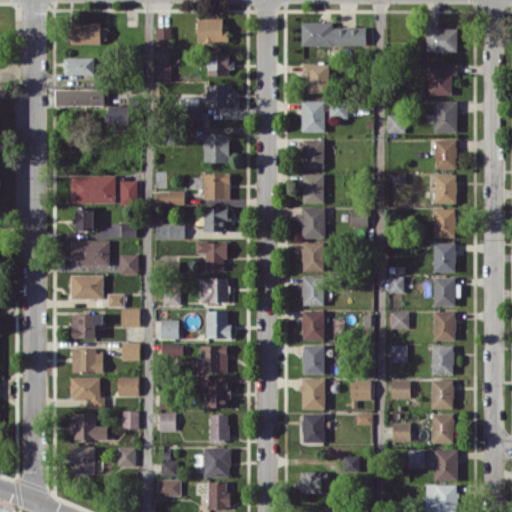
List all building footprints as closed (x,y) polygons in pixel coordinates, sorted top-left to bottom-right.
[(223,17),(197,17),(197,41),(228,42),(229,28),(223,28),(223,17)] [(333,21),(301,21),(302,45),(367,44),(366,26),(333,27),(333,21)] [(426,50),(457,51),(458,27),(438,27),(438,22),(426,21),(426,50)] [(72,22),(72,42),(105,43),(105,22),(72,22)] [(156,42),(172,41),(171,25),(156,26),(156,42)] [(230,53),(208,53),(209,75),(230,74),(230,53)] [(95,57),(64,57),(64,74),(95,73),(95,57)] [(429,94),(452,93),(452,74),(457,73),(457,62),(429,63),(429,94)] [(156,79),(170,79),(170,63),(156,63),(156,79)] [(329,63),(302,63),(302,72),(308,72),(308,92),(330,92),(329,63)] [(207,106),(230,106),(230,84),(207,84),(207,106)] [(56,88),(56,105),(105,104),(105,88),(56,88)] [(201,96),(181,96),(181,106),(187,106),(186,119),(200,119),(201,96)] [(325,131),(325,99),(301,100),(302,131),(325,131)] [(434,131),(457,131),(458,100),(434,99),(434,131)] [(349,102),(330,101),(330,116),(349,117),(349,102)] [(129,105),(109,105),(109,122),(129,121),(129,105)] [(388,132),(405,131),(405,113),(388,114),(388,132)] [(349,124),(335,125),(336,133),(363,132),(363,118),(349,118),(349,124)] [(229,133),(204,133),(204,161),(230,161),(229,133)] [(324,167),(324,138),(303,138),(302,167),(324,167)] [(435,167),(456,167),(456,138),(435,139),(435,167)] [(204,198),(230,198),(230,172),(203,172),(204,198)] [(324,173),(303,172),(302,202),(324,202),(324,173)] [(406,173),(391,172),(391,182),(406,182),(406,173)] [(435,173),(435,202),(457,202),(456,172),(435,173)] [(115,174),(71,175),(72,202),(116,201),(115,174)] [(120,203),(138,203),(137,179),(119,180),(120,203)] [(184,190),(155,190),(156,204),(184,204),(184,190)] [(325,237),(325,206),(301,206),(301,237),(325,237)] [(368,226),(368,206),(349,207),(350,226),(368,226)] [(228,207),(205,207),(204,229),(228,229),(228,207)] [(94,229),(94,208),(74,208),(74,229),(94,229)] [(434,236),(455,236),(455,208),(434,208),(434,236)] [(137,236),(136,221),(120,221),(120,236),(137,236)] [(185,223),(155,222),(155,237),(185,238),(185,223)] [(109,239),(70,239),(70,257),(76,257),(76,264),(109,264),(109,239)] [(206,252),(206,270),(223,269),(223,257),(228,257),(228,240),(196,241),(197,252),(206,252)] [(302,270),(325,270),(324,241),(302,241),(302,270)] [(434,270),(455,270),(455,241),(434,241),(434,270)] [(138,273),(138,253),(120,253),(120,273),(138,273)] [(71,273),(71,297),(103,298),(103,274),(71,273)] [(325,304),(325,276),(303,275),(303,304),(325,304)] [(404,291),(404,275),(389,275),(389,291),(404,291)] [(228,301),(228,276),(200,277),(200,302),(228,301)] [(434,305),(455,305),(455,296),(461,295),(460,283),(455,283),(455,276),(434,276),(434,305)] [(180,304),(181,290),(164,290),(164,303),(180,304)] [(124,305),(124,292),(108,292),(107,305),(124,305)] [(140,307),(122,307),(122,325),(140,325),(140,307)] [(230,309),(206,310),(206,337),(230,337),(230,309)] [(303,339),(324,338),(324,309),(302,310),(303,339)] [(409,310),(391,310),(391,327),(409,327),(409,310)] [(434,339),(456,339),(455,310),(434,310),(434,339)] [(102,313),(72,313),(72,337),(96,337),(96,323),(103,322),(102,313)] [(179,338),(179,318),(155,319),(156,338),(179,338)] [(140,359),(140,341),(123,341),(122,358),(140,359)] [(183,343),(161,343),(160,354),(183,354),(183,343)] [(407,361),(407,343),(391,344),(391,361),(407,361)] [(201,344),(201,371),(228,371),(227,344),(201,344)] [(324,344),(303,344),(303,373),(324,372),(324,344)] [(432,344),(432,374),(453,374),(453,344),(432,344)] [(72,371),(104,371),(104,348),(73,348),(72,371)] [(139,376),(118,375),(118,394),(139,394),(139,376)] [(100,377),(72,376),(72,398),(86,399),(86,406),(105,406),(105,396),(100,396),(100,377)] [(325,408),(325,376),(301,377),(302,408),(325,408)] [(411,378),(391,379),(391,397),(411,397),(411,378)] [(454,379),(432,378),(432,407),(453,407),(454,379)] [(208,406),(227,406),(228,379),(209,379),(208,406)] [(350,399),(371,399),(371,379),(351,379),(350,399)] [(174,408),(173,390),(159,390),(159,408),(174,408)] [(140,410),(123,409),(122,427),(139,427),(140,410)] [(176,429),(176,411),(159,411),(160,430),(176,429)] [(72,438),(107,438),(107,425),(95,424),(96,412),(73,412),(72,438)] [(324,440),(324,412),(302,412),(303,441),(324,440)] [(373,412),(357,412),(357,423),(373,423),(373,412)] [(453,441),(454,413),(432,412),(432,441),(453,441)] [(230,438),(229,413),(209,413),(210,439),(230,438)] [(410,421),(392,421),(393,440),(411,440),(410,421)] [(95,446),(73,445),(72,473),(94,473),(95,446)] [(135,445),(118,446),(118,466),(136,466),(135,445)] [(204,476),(230,476),(230,447),(204,446),(204,453),(195,453),(195,465),(204,465),(204,476)] [(435,479),(458,479),(458,448),(435,448),(435,479)] [(425,449),(408,449),(408,467),(425,467),(425,449)] [(343,471),(360,471),(359,455),(343,455),(343,471)] [(161,475),(178,475),(178,460),(161,459),(161,475)] [(322,491),(323,470),(301,470),(300,479),(295,479),(295,491),(322,491)] [(181,478),(158,478),(158,494),(181,494),(181,478)] [(227,481),(208,481),(208,507),(231,507),(231,492),(227,492),(227,481)] [(457,511),(458,484),(426,483),(425,511),(450,511),(457,511)]
